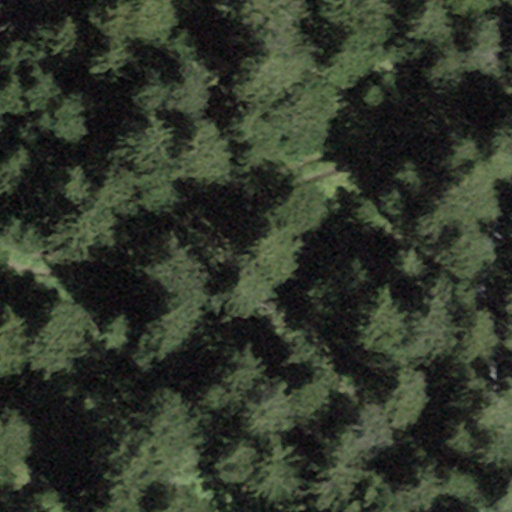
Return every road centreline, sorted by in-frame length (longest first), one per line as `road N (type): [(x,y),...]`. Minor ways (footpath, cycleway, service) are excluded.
road 1 (track): [(511,106),(261,186),(76,264),(0,254)]
road 2 (track): [(169,225),(87,331),(41,444),(0,480)]
